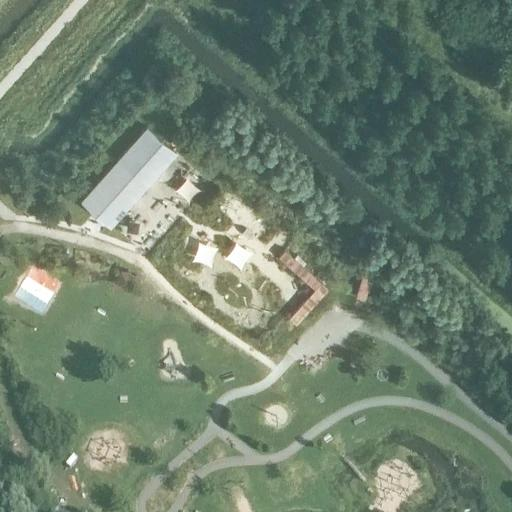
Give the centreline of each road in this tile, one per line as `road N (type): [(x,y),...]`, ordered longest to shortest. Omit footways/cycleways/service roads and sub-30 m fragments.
road 1 (unknown): [(240,0),(511,239)]
road 2 (track): [(272,366),(141,261),(14,224),(0,209)]
road 3 (track): [(86,511),(13,429),(0,391)]
road 4 (track): [(81,0),(0,91)]
